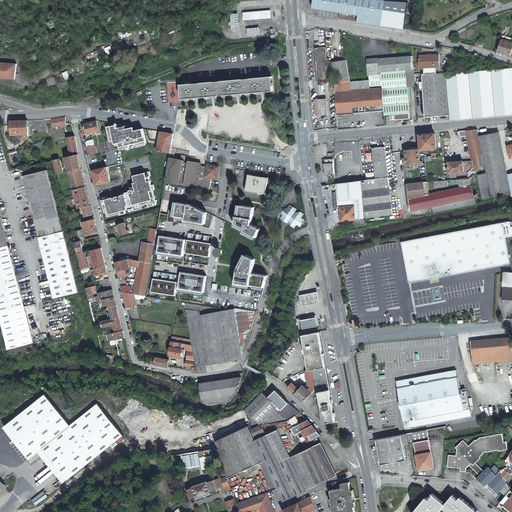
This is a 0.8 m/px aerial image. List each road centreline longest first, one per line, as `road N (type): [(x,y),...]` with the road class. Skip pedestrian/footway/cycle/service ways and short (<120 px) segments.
road 1 (residential): [(73,112),(135,362),(209,375),(243,364),(279,255),(295,234),(319,228)]
road 2 (tertiary): [(303,139),(511,120)]
road 3 (unclassified): [(339,340),(511,324)]
road 4 (residential): [(230,155),(204,149),(181,128),(73,112)]
road 5 (tertiary): [(292,17),(430,42)]
road 6 (residential): [(363,461),(346,455),(261,374)]
road 7 (unclassified): [(369,479),(459,487),(490,511)]
road 8 (secondary): [(363,461),(339,340)]
road 9 (secondary): [(303,139),(292,17)]
